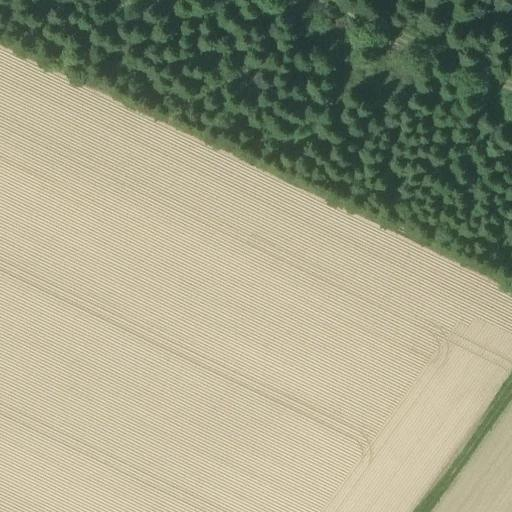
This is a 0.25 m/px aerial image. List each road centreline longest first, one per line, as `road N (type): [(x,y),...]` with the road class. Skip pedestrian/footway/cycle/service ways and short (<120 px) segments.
road 1 (track): [(322,0),(511,90)]
road 2 (track): [(423,511),(511,387)]
